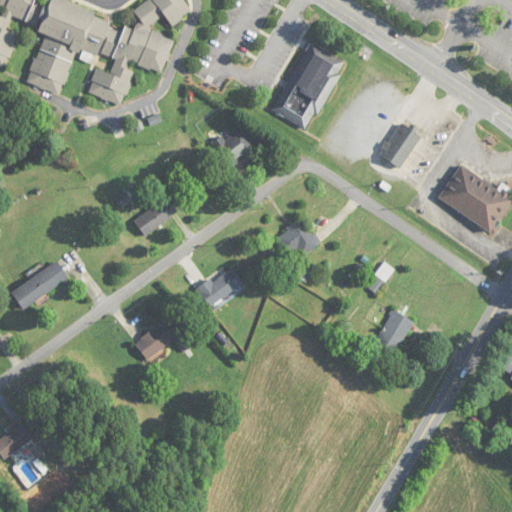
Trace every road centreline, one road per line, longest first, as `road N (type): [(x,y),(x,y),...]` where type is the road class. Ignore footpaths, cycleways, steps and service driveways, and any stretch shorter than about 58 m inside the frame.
road 1 (residential): [(0,381),(310,159),(509,298)]
road 2 (primary): [(379,511),(511,292)]
road 3 (residential): [(511,122),(326,0)]
